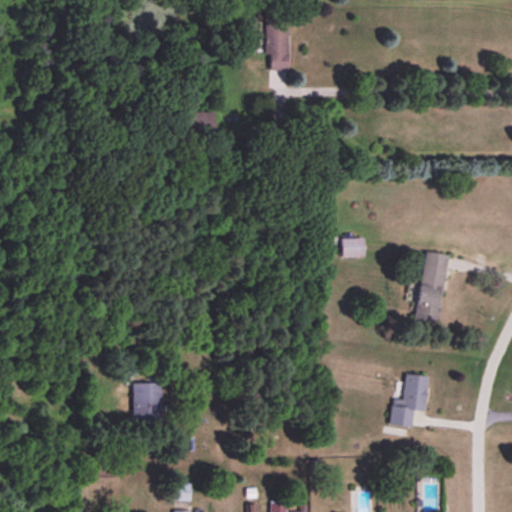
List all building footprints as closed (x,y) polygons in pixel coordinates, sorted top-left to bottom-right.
[(286,15),(263,15),(263,56),(268,56),(268,71),(286,71),(286,15)] [(362,258),(362,239),(340,239),(340,258),(362,258)] [(446,255),(423,252),(414,322),(436,325),(446,255)] [(423,412),(426,377),(404,375),(401,400),(390,399),(388,426),(410,428),(412,411),(423,412)] [(131,384),(132,422),(160,421),(159,383),(131,384)] [(173,501),(188,501),(188,485),(173,485),(173,501)]
